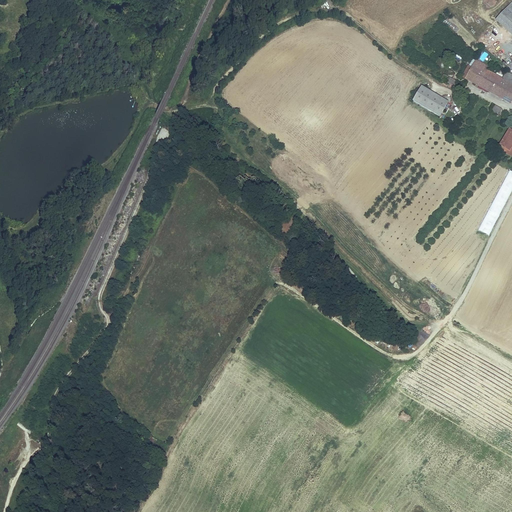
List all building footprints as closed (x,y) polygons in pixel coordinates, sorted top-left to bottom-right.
[(511,36),(511,2),(511,3),(495,20),(511,36)] [(443,23),(456,33),(460,28),(447,18),(443,23)] [(485,67),(474,84),(486,92),(489,87),(503,95),(500,99),(511,106),(511,104),(511,79),(507,77),(502,86),(493,80),(497,73),(485,67)] [(468,83),(447,71),(445,75),(465,87),(468,83)] [(445,83),(453,87),(456,81),(447,78),(445,83)] [(442,114),(451,100),(426,84),(417,98),(442,114)] [(489,87),(486,92),(500,99),(503,95),(489,87)] [(491,110),(498,114),(501,108),(495,105),(491,110)] [(511,134),(503,150),(511,155),(511,134)] [(511,159),(511,155),(503,150),(501,153),(511,159)] [(511,171),(507,170),(479,231),(491,236),(511,188),(511,171)]
